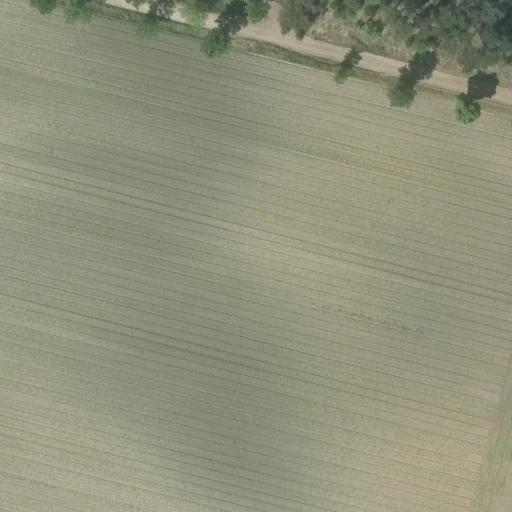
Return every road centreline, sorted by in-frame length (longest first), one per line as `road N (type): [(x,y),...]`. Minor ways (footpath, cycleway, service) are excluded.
road 1 (track): [(274,39),(511,101)]
road 2 (track): [(121,0),(274,39)]
